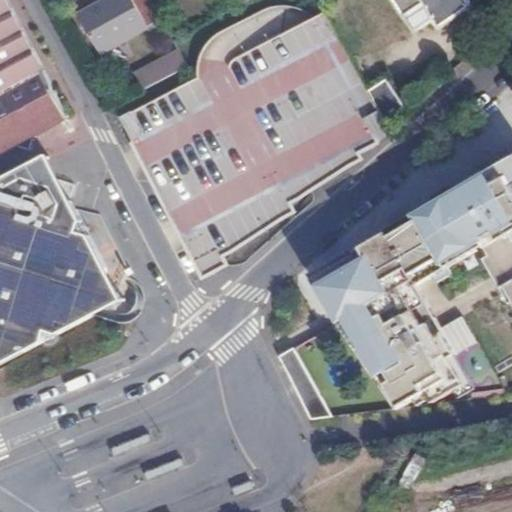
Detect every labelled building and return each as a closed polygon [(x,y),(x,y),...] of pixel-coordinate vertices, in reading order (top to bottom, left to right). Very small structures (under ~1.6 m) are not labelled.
[(0,0),(0,155),(19,145),(28,148),(34,150),(36,137),(70,119),(7,0),(0,0)] [(101,51),(162,18),(152,0),(104,0),(81,13),(101,51)] [(376,148),(393,139),(383,120),(367,91),(325,14),(315,19),(308,7),(296,0),(285,0),(277,3),(220,33),(201,44),(193,56),(194,69),(199,80),(196,82),(272,227),(296,214),(291,204),(365,162),(362,156),(376,148)] [(472,8),(467,0),(389,0),(413,34),(434,21),(440,30),(472,8)] [(137,74),(140,79),(145,91),(188,67),(179,51),(137,74)] [(367,91),(383,120),(403,109),(386,80),(367,91)] [(153,104),(230,250),(272,227),(196,82),(153,104)] [(222,254),(230,250),(153,104),(122,120),(131,138),(142,159),(180,231),(204,277),(227,264),(222,254)] [(47,156),(4,178),(15,181),(29,174),(54,182),(58,193),(68,196),(47,156)] [(379,379),(397,411),(426,394),(432,405),(464,387),(449,360),(454,357),(415,288),(480,251),(511,306),(511,159),(315,274),(352,338),(377,380),(379,379)] [(0,354),(4,355),(13,350),(25,353),(91,319),(104,291),(104,290),(107,270),(68,196),(58,193),(54,182),(29,174),(15,181),(4,178),(0,179),(0,354)] [(104,291),(91,319),(108,310),(124,302),(115,285),(107,270),(104,290),(104,291)] [(458,354),(478,343),(464,316),(443,326),(458,354)] [(0,365),(25,353),(13,350),(4,355),(0,354),(0,365)] [(295,350),(280,358),(311,421),(333,418),(295,350)]
